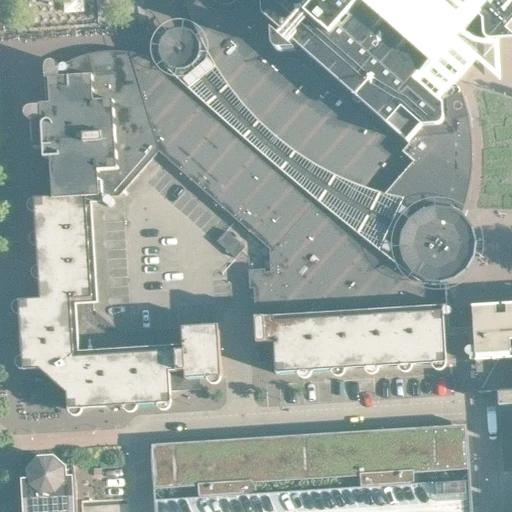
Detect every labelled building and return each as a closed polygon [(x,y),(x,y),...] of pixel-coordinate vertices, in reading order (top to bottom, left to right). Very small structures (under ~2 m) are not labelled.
[(36,332),(24,333),(26,369),(42,368),(56,380),(70,392),(71,409),(174,402),(171,350),(188,349),(189,349),(190,378),(224,375),(223,367),(221,324),(192,326),(187,326),(185,326),(185,327),(123,331),(96,308),(95,294),(95,293),(93,260),(91,227),(89,197),(121,195),(125,190),(161,150),(166,155),(220,202),(238,218),(269,245),(272,248),(273,271),(267,271),(267,268),(251,269),(252,288),(256,287),(257,307),(260,355),(277,354),(279,354),(280,372),(301,371),(313,370),(324,370),(335,369),(347,368),(358,368),(368,367),(380,366),(402,365),(414,364),(436,363),(437,363),(449,362),(448,345),(446,310),(451,309),(450,306),(449,283),(446,283),(441,283),(440,273),(440,268),(441,268),(442,267),(443,267),(448,265),(450,264),(453,262),(457,259),(457,258),(460,253),(462,251),(462,247),(463,242),(462,242),(461,236),(460,234),(458,231),(455,227),(454,226),(449,222),(447,221),(450,213),(453,205),(455,206),(464,208),(466,208),(466,207),(467,206),(467,205),(469,199),(471,190),(473,181),(474,171),(475,162),(475,153),(475,148),(475,144),(474,142),(474,134),(472,120),(471,114),(454,119),(454,133),(418,134),(411,142),(410,142),(407,139),(406,138),(397,130),(388,122),(352,90),(334,74),(316,58),(306,50),(313,49),(295,33),(295,32),(295,31),(296,31),(296,30),(295,30),(294,29),(295,28),(294,27),(285,19),(285,18),(279,25),(262,11),(258,7),(257,0),(245,0),(245,2),(243,4),(241,6),(238,7),(236,9),(233,9),(231,10),(228,10),(226,10),(223,10),(220,9),(218,8),(215,7),(213,6),(211,4),(209,2),(207,0),(191,0),(188,1),(194,19),(196,24),(202,38),(189,44),(187,42),(183,40),(179,41),(176,43),(174,47),(175,51),(177,53),(167,64),(165,63),(163,67),(154,62),(151,61),(134,55),(131,55),(113,53),(111,53),(94,54),(91,55),(74,60),(73,59),(68,62),(64,64),(63,65),(63,67),(62,68),(62,69),(63,70),(64,71),(64,72),(66,73),(67,73),(67,77),(52,78),(54,103),(44,104),(44,105),(36,105),(37,118),(37,122),(35,122),(37,145),(40,145),(40,148),(47,147),(47,158),(54,157),(56,196),(37,197),(37,200),(39,231),(41,264),(45,322),(36,332)] [(511,0),(217,0),(219,1),(220,1),(222,2),(223,2),(225,3),(226,3),(228,3),(229,3),(231,2),(232,2),(234,1),(235,0),(278,0),(291,12),(292,11),(296,11),(297,11),(299,9),(300,7),(301,8),(304,11),(303,13),(301,15),(301,16),(301,19),(301,20),(302,20),(302,21),(295,28),(294,29),(295,30),(296,30),(296,31),(295,31),(295,32),(295,33),(313,49),(306,50),(316,58),(334,74),(352,90),(388,122),(397,130),(406,138),(407,139),(410,142),(411,142),(418,134),(454,133),(454,119),(471,114),(468,105),(465,96),(463,97),(459,94),(462,89),(460,85),(459,86),(457,82),(457,81),(458,80),(478,58),(458,40),(456,39),(456,38),(457,38),(458,38),(459,38),(460,38),(461,38),(461,37),(462,37),(463,36),(464,35),(464,34),(465,33),(465,32),(465,31),(465,30),(465,29),(465,28),(467,30),(468,29),(465,27),(479,12),(484,16),(485,30),(485,31),(485,32),(486,33),(486,34),(487,34),(487,35),(488,36),(489,36),(490,37),(491,37),(492,37),(493,37),(494,37),(511,36),(511,31),(506,26),(511,19),(511,0)] [(219,240),(238,257),(247,246),(228,229),(219,240)] [(511,302),(474,305),(480,390),(511,387),(511,395),(501,396),(501,402),(493,402),(493,408),(501,407),(502,411),(494,412),(494,417),(502,416),(505,471),(511,470),(511,302)] [(157,511),(474,511),(474,509),(469,429),(153,448),(157,511)] [(80,511),(77,467),(66,468),(56,459),(43,460),(34,470),(23,470),(25,511),(80,511)]
